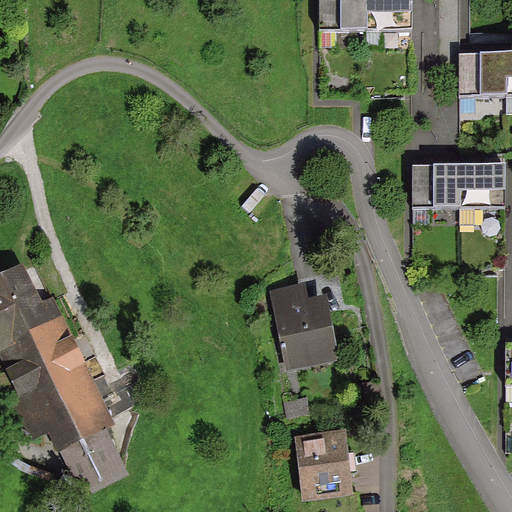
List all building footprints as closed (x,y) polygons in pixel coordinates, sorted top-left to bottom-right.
[(367,0),(319,0),(320,33),(368,32),(367,0)] [(412,0),(367,0),(368,32),(413,31),(412,0)] [(505,52),(459,53),(461,96),(506,94),(505,52)] [(505,166),(460,167),(461,210),(506,210),(505,166)] [(460,167),(413,167),(413,211),(461,210),(460,167)] [(55,426),(85,490),(122,473),(100,426),(109,422),(53,301),(40,307),(22,270),(0,280),(0,345),(25,399),(19,401),(35,435),(55,426)] [(273,293),(288,366),(335,357),(324,299),(304,302),(301,287),(273,293)] [(342,435),(299,439),(306,496),(348,491),(342,435)]
